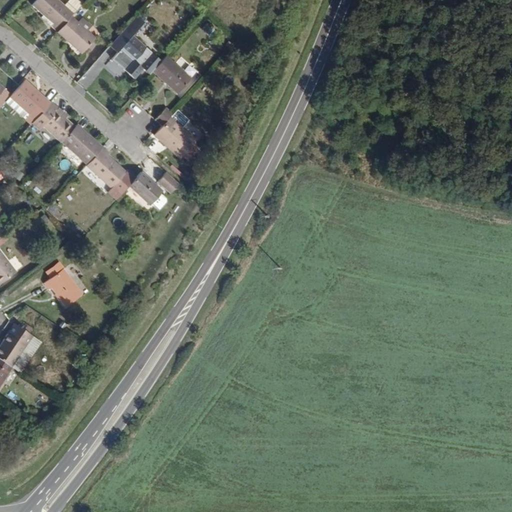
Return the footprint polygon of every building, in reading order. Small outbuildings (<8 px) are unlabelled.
[(49,28),(56,34),(71,16),(81,6),(74,0),(67,0),(62,6),(55,0),(36,0),(31,6),(52,25),(49,28)] [(71,16),(56,34),(67,44),(70,40),(82,52),(94,39),(71,16)] [(140,66),(149,75),(151,73),(160,63),(132,36),(140,27),(133,20),(108,48),(116,54),(121,49),(135,61),(133,63),(138,68),(140,66)] [(201,31),(209,34),(212,25),(204,22),(201,31)] [(70,40),(67,44),(80,55),(82,52),(70,40)] [(160,63),(151,73),(164,84),(165,82),(177,93),(190,80),(165,57),(160,63)] [(48,106),(21,81),(16,85),(19,88),(11,97),(4,104),(23,122),(26,119),(31,124),(48,106)] [(0,108),(4,104),(11,97),(0,87),(0,108)] [(61,141),(74,127),(55,111),(57,110),(50,104),(48,106),(31,124),(31,125),(38,131),(41,127),(60,143),(61,141)] [(165,109),(154,120),(160,125),(162,127),(173,115),(165,109)] [(162,127),(160,125),(152,133),(166,146),(167,144),(182,156),(195,141),(181,130),(188,122),(176,111),(173,115),(162,127)] [(87,135),(76,125),(74,127),(61,141),(85,165),(99,150),(85,137),(87,135)] [(99,150),(101,148),(87,135),(85,137),(99,150)] [(167,144),(166,146),(180,158),(182,156),(167,144)] [(128,186),(134,179),(126,170),(124,172),(106,155),(108,153),(101,147),(101,148),(99,150),(85,165),(110,189),(112,187),(119,195),(128,186)] [(177,183),(164,171),(156,180),(169,192),(177,183)] [(162,192),(140,172),(134,179),(128,186),(149,205),(151,203),(159,210),(166,203),(166,200),(160,194),(162,192)] [(107,193),(115,200),(119,195),(112,187),(110,189),(107,193)] [(0,281),(11,273),(0,257),(0,281)] [(45,272),(49,277),(61,268),(57,263),(45,272)] [(61,268),(49,277),(41,282),(47,290),(49,288),(63,306),(79,293),(61,268)] [(0,339),(0,362),(7,367),(27,338),(9,325),(0,339)] [(0,382),(9,368),(7,367),(0,362),(0,382)]
